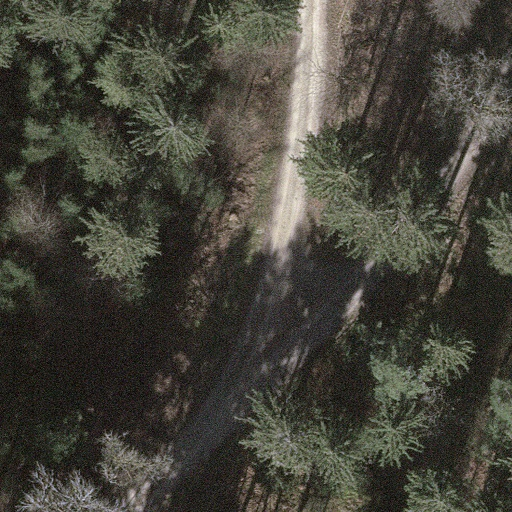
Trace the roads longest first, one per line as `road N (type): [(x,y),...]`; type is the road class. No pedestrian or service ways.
road 1 (track): [(511,51),(312,392),(167,511)]
road 2 (track): [(331,0),(312,392)]
